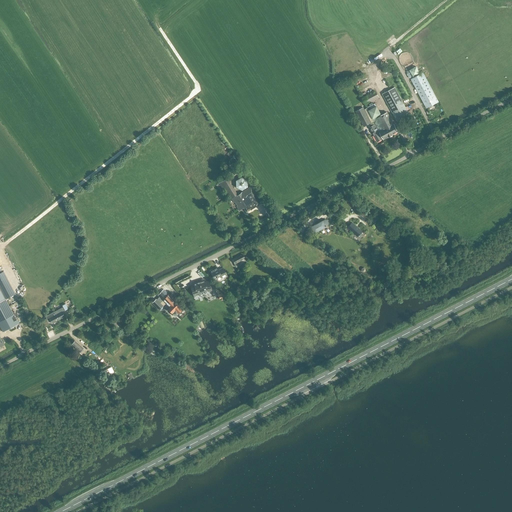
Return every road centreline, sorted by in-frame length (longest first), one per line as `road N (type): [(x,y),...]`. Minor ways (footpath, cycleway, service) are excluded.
road 1 (unclassified): [(0,367),(511,99)]
road 2 (primary): [(60,511),(511,279)]
road 3 (track): [(201,88),(0,246)]
road 4 (track): [(446,0),(386,50),(437,139)]
